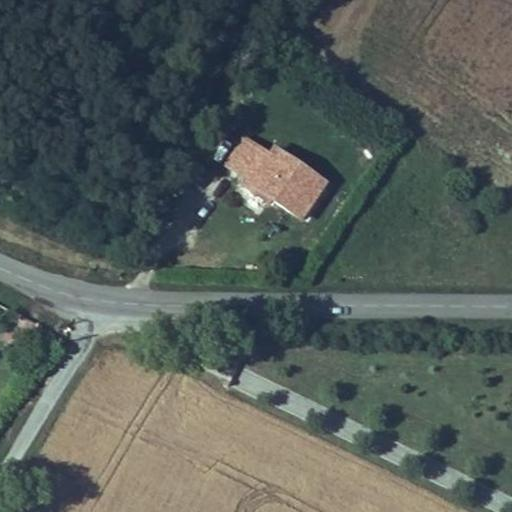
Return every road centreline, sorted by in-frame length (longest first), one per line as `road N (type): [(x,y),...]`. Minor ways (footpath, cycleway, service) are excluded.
road 1 (tertiary): [(0,271),(106,306),(511,309)]
road 2 (unclassified): [(91,333),(473,511)]
